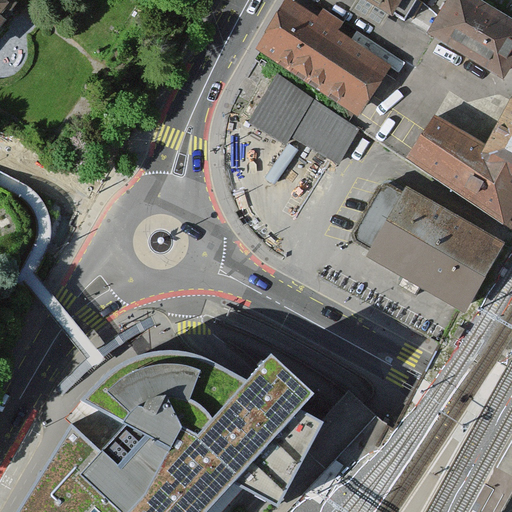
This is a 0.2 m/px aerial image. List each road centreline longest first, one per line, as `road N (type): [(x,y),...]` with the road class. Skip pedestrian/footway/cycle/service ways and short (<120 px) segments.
road 1 (secondary): [(511,423),(204,261)]
road 2 (secondary): [(120,268),(51,345),(0,437)]
road 3 (secondary): [(213,68),(172,125),(148,194)]
road 4 (secondary): [(190,203),(213,68)]
